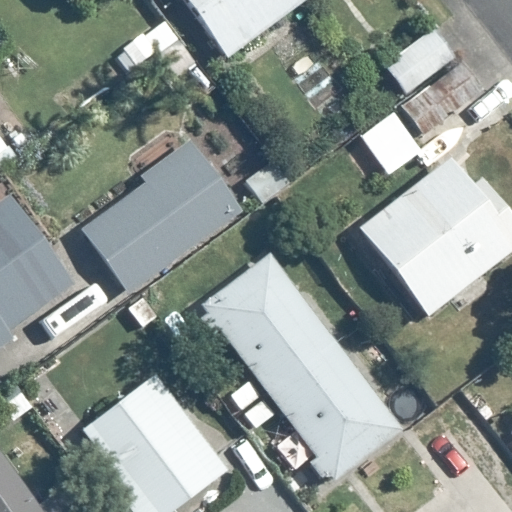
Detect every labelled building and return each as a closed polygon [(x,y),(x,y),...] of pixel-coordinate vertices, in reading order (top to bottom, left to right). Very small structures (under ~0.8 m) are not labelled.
[(298,0),(174,0),(218,60),(298,0)] [(449,56),(426,30),(390,61),(412,87),(449,56)] [(433,127),(469,97),(476,91),(455,66),(401,111),(422,136),(433,127)] [(413,154),(386,117),(356,138),(382,175),(413,154)] [(235,215),(184,144),(130,182),(134,188),(74,231),(120,296),(235,215)] [(511,245),(511,240),(445,156),(350,232),(419,319),(511,245)] [(0,342),(6,338),(2,332),(51,295),(17,251),(36,236),(5,194),(0,197),(0,342)] [(396,427),(262,257),(193,311),(327,481),(396,427)] [(166,511),(220,473),(148,374),(74,429),(123,496),(116,502),(122,511),(166,511)] [(0,511),(33,511),(0,467),(0,511)]
